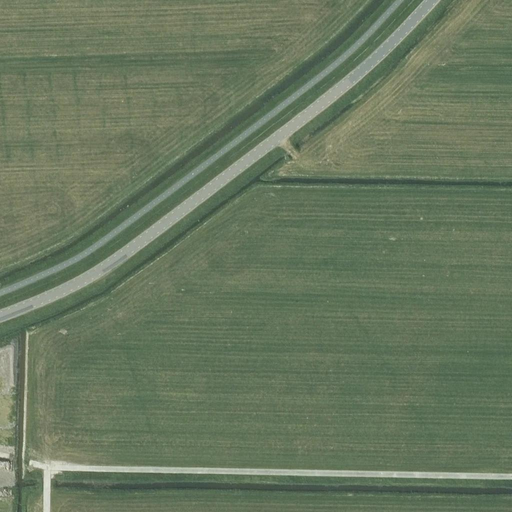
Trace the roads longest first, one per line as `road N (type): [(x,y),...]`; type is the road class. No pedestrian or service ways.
road 1 (secondary): [(431,0),(359,72),(120,256),(0,315)]
road 2 (track): [(46,511),(46,468),(511,476)]
